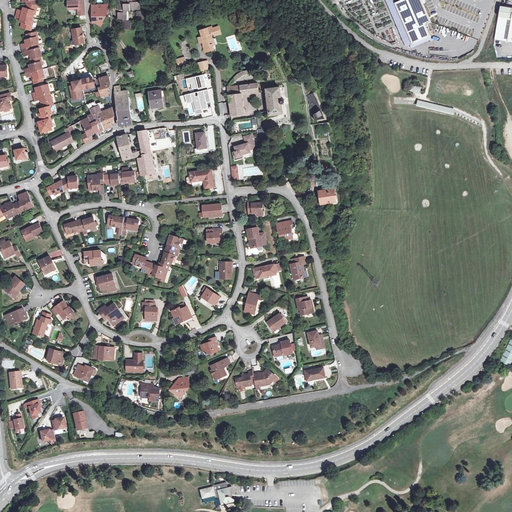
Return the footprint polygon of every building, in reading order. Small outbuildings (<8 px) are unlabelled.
[(32,22),(34,15),(35,11),(37,11),(38,5),(36,0),(17,0),(17,1),(19,0),(24,0),(25,2),(26,5),(25,8),(24,11),(23,11),(18,9),(15,18),(20,19),(22,20),(22,22),(22,23),(21,27),(31,30),(33,25),(31,25),(32,22)] [(84,0),(72,0),(67,0),(67,10),(77,9),(77,16),(85,15),(84,0)] [(117,0),(118,11),(130,11),(130,9),(138,9),(138,11),(137,11),(137,21),(144,21),(144,11),(141,11),(141,2),(136,2),(136,0),(117,0)] [(421,0),(399,0),(394,3),(413,46),(431,38),(425,25),(431,22),(421,0)] [(108,4),(98,5),(98,12),(92,12),(93,23),(103,23),(106,16),(106,11),(109,11),(108,4)] [(511,19),(507,42),(511,42),(511,8),(500,7),(499,17),(511,19)] [(209,40),(212,39),(211,35),(214,34),(214,36),(221,34),(219,27),(213,28),(212,26),(207,28),(207,29),(200,31),(202,37),(204,42),(205,46),(203,47),(205,53),(214,50),(212,46),(212,44),(211,44),(209,40)] [(82,28),(73,30),(75,45),(85,43),(82,28)] [(40,53),(41,53),(39,47),(32,49),(31,46),(39,44),(38,40),(37,37),(38,36),(37,31),(26,34),(28,39),(27,39),(28,43),(26,43),(21,44),(24,56),(28,55),(30,54),(31,59),(30,59),(31,64),(32,67),(30,68),(25,70),(27,77),(32,76),(31,75),(33,75),(34,79),(33,80),(34,84),(43,81),(42,78),(44,77),(43,73),(44,73),(42,64),(41,61),(42,61),(41,56),(40,53)] [(176,58),(177,66),(187,65),(185,57),(176,58)] [(200,71),(209,69),(207,60),(198,62),(200,71)] [(236,75),(234,78),(236,81),(242,76),(248,75),(248,73),(249,73),(250,72),(250,70),(242,71),(236,75)] [(206,81),(205,81),(205,75),(186,78),(188,90),(207,87),(206,81)] [(72,103),(84,100),(82,91),(95,88),(93,76),(71,81),(72,85),(68,86),(72,103)] [(101,80),(96,81),(98,87),(99,90),(102,98),(108,96),(106,87),(110,86),(111,83),(109,77),(100,79),(101,80)] [(39,91),(37,92),(33,93),(35,101),(41,99),(44,107),(40,108),(41,113),(42,116),(40,117),(41,121),(36,122),(37,126),(40,126),(41,133),(44,132),(52,130),(51,127),(49,119),(51,119),(51,118),(50,115),(53,114),(51,109),(50,109),(50,106),(51,105),(54,104),(53,99),(52,99),(51,96),(50,93),(51,92),(50,87),(48,87),(48,84),(38,87),(39,91)] [(116,85),(120,120),(118,120),(119,125),(133,123),(129,90),(122,90),(121,84),(116,85)] [(258,84),(228,88),(231,116),(245,115),(242,95),(259,92),(258,84)] [(408,90),(419,94),(421,88),(410,85),(408,90)] [(266,89),(269,115),(283,113),(282,104),(283,104),(285,103),(285,100),(283,99),(281,99),(280,87),(266,89)] [(212,89),(180,95),(183,109),(188,108),(190,117),(213,113),(209,94),(213,94),(212,89)] [(152,108),(164,106),(161,91),(150,93),(152,108)] [(0,108),(0,111),(4,110),(10,108),(11,108),(9,100),(12,100),(11,93),(0,95),(0,99),(0,100),(0,99),(0,108)] [(314,93),(307,96),(313,111),(315,121),(324,119),(314,93)] [(95,101),(87,104),(90,109),(97,106),(96,104),(95,101)] [(99,114),(109,110),(106,102),(101,104),(100,102),(96,104),(97,106),(90,109),(93,115),(99,129),(100,131),(105,129),(99,114)] [(417,106),(453,114),(454,110),(418,102),(417,106)] [(115,117),(113,108),(109,110),(99,114),(105,129),(113,126),(110,119),(115,117)] [(99,129),(93,115),(88,117),(96,132),(100,131),(99,129)] [(89,135),(96,132),(88,117),(82,121),(87,133),(82,135),(86,144),(92,141),(89,135)] [(69,133),(70,134),(75,131),(75,132),(80,129),(77,123),(67,128),(69,133)] [(155,173),(147,130),(139,132),(143,157),(138,158),(141,175),(155,173)] [(74,141),(70,134),(69,133),(51,142),(56,151),(74,141)] [(129,133),(118,135),(124,159),(142,154),(141,149),(134,151),(129,133)] [(198,149),(196,149),(196,154),(209,152),(208,142),(207,142),(205,133),(196,134),(198,149)] [(252,134),(245,136),(246,143),(235,146),(236,150),(233,151),(235,159),(243,157),(242,154),(251,152),(250,149),(253,148),(255,145),(252,134)] [(115,140),(111,142),(117,156),(121,155),(115,140)] [(17,160),(26,158),(25,149),(15,150),(17,160)] [(0,166),(8,165),(7,155),(0,156),(0,166)] [(119,174),(120,184),(124,184),(124,182),(129,181),(130,182),(135,182),(134,171),(123,173),(123,171),(119,172),(119,174)] [(203,173),(203,171),(190,173),(191,177),(191,182),(204,180),(205,188),(215,187),(214,181),(213,181),(212,172),(203,173)] [(88,180),(89,188),(93,188),(93,190),(101,190),(100,185),(100,182),(104,181),(104,176),(103,174),(98,174),(98,175),(92,176),(92,180),(88,180)] [(119,174),(104,176),(104,181),(104,184),(111,183),(111,185),(120,184),(119,174)] [(62,180),(62,181),(64,189),(70,187),(70,188),(78,187),(77,176),(69,177),(62,180)] [(47,188),(51,195),(54,194),(55,195),(62,192),(62,193),(65,192),(64,189),(62,181),(47,188)] [(320,196),(319,196),(319,200),(320,199),(321,204),(336,202),(334,189),(319,191),(320,196)] [(29,198),(16,203),(19,212),(20,213),(23,212),(23,210),(30,208),(29,206),(32,205),(29,198)] [(19,212),(16,203),(13,204),(11,202),(1,207),(5,215),(7,219),(19,212)] [(263,215),(263,208),(261,208),(260,203),(252,204),(252,203),(248,203),(249,213),(256,213),(256,215),(263,215)] [(204,217),(222,215),(221,204),(203,206),(204,217)] [(122,229),(124,218),(109,215),(108,223),(111,224),(111,226),(119,227),(118,233),(122,234),(122,229)] [(83,220),(83,219),(79,220),(82,231),(96,226),(93,217),(83,220)] [(124,218),(122,229),(126,230),(126,228),(134,230),(134,228),(138,228),(139,221),(124,218)] [(78,232),(82,231),(79,220),(65,225),(67,232),(70,231),(71,233),(78,231),(78,232)] [(279,237),(285,236),(286,240),(293,239),(290,225),(293,225),(292,221),(276,224),(279,237)] [(22,231),(26,240),(34,236),(43,232),(39,222),(22,231)] [(249,238),(250,238),(252,248),(263,246),(261,236),(259,236),(257,228),(247,230),(249,238)] [(213,233),(207,234),(208,243),(220,242),(220,233),(222,233),(222,229),(213,229),(213,233)] [(180,243),(183,244),(184,240),(170,235),(166,248),(178,252),(180,243)] [(1,249),(4,256),(10,253),(11,255),(16,253),(17,256),(21,255),(16,245),(13,247),(10,241),(6,243),(5,240),(0,242),(3,249),(1,249)] [(178,257),(179,252),(178,252),(166,248),(165,252),(161,263),(167,265),(169,265),(170,262),(172,263),(174,256),(178,257)] [(101,250),(94,251),(95,258),(101,258),(104,260),(106,256),(106,254),(101,250)] [(90,258),(91,261),(91,265),(102,264),(104,262),(104,260),(101,258),(95,258),(94,251),(85,252),(85,259),(90,258)] [(149,274),(152,264),(146,262),(147,258),(144,257),(136,255),(133,262),(137,263),(136,265),(144,268),(142,272),(149,274)] [(46,274),(51,272),(50,270),(54,268),(51,261),(52,261),(50,257),(40,261),(46,274)] [(293,264),(291,265),(294,279),(308,276),(306,271),(304,271),(302,264),(306,263),(305,257),(291,260),(293,264)] [(220,278),(232,279),(232,262),(220,262),(220,278)] [(168,269),(158,266),(152,264),(149,274),(153,275),(153,276),(165,280),(168,269)] [(274,264),(257,268),(260,278),(276,274),(274,264)] [(6,288),(17,297),(28,282),(17,274),(6,288)] [(96,277),(97,282),(99,282),(100,287),(101,290),(107,288),(116,286),(112,274),(103,276),(103,275),(96,277)] [(183,285),(178,287),(183,296),(188,294),(183,285)] [(220,297),(207,288),(205,292),(202,297),(215,305),(220,297)] [(245,311),(253,313),(254,308),(256,309),(258,299),(261,299),(262,295),(249,292),(245,311)] [(302,315),(312,313),(310,305),(312,305),(311,300),(308,301),(307,297),(296,300),(299,310),(300,310),(302,315)] [(72,313),(64,302),(63,301),(55,307),(64,320),(68,316),(72,313)] [(65,301),(64,302),(72,313),(74,312),(70,306),(69,307),(65,301)] [(144,303),(141,303),(141,307),(146,307),(146,318),(151,319),(151,320),(157,320),(157,308),(155,308),(155,304),(154,304),(144,303)] [(107,309),(101,313),(105,319),(108,317),(112,323),(116,321),(117,323),(124,318),(114,304),(107,309)] [(192,317),(187,307),(180,310),(179,308),(173,311),(176,318),(177,318),(180,323),(184,321),(184,320),(186,318),(186,319),(192,317)] [(6,316),(10,326),(27,318),(23,308),(17,311),(6,316)] [(273,331),(286,322),(280,313),(267,322),(273,331)] [(49,319),(42,317),(41,321),(38,320),(33,333),(43,337),(48,323),(49,323),(51,319),(49,319)] [(184,321),(180,323),(181,326),(193,320),(192,317),(186,319),(186,318),(184,320),(184,321)] [(312,347),(320,345),(319,340),(320,340),(318,331),(308,333),(312,347)] [(211,342),(204,344),(206,351),(207,354),(220,350),(218,344),(219,344),(217,337),(210,339),(211,342)] [(281,344),(273,346),(275,356),(284,354),(284,355),(293,353),(290,340),(281,342),(281,344)] [(511,340),(500,362),(511,368),(511,365),(511,340)] [(94,358),(110,359),(110,355),(114,356),(114,348),(95,346),(94,358)] [(60,365),(62,357),(63,353),(50,349),(47,360),(54,361),(54,363),(60,365)] [(127,371),(139,372),(139,369),(143,369),(144,360),(143,360),(143,353),(135,353),(135,360),(127,360),(127,371)] [(212,371),(214,375),(216,374),(218,378),(227,374),(224,368),(223,369),(222,366),(231,362),(228,358),(211,366),(213,370),(212,371)] [(89,381),(91,375),(94,369),(86,366),(84,369),(82,368),(83,367),(79,365),(75,376),(89,381)] [(307,381),(325,378),(323,368),(305,371),(307,381)] [(256,387),(259,386),(270,384),(276,378),(267,369),(263,373),(254,375),(255,384),(256,387)] [(18,385),(22,385),(21,371),(9,372),(11,388),(18,388),(18,385)] [(249,374),(244,375),(244,377),(242,378),(235,379),(237,388),(251,386),(251,385),(255,384),(254,375),(253,371),(249,371),(249,374)] [(179,383),(175,384),(170,390),(175,394),(180,398),(184,393),(185,392),(189,388),(188,384),(189,383),(188,378),(179,379),(179,383)] [(38,389),(44,387),(41,381),(35,383),(38,389)] [(158,400),(159,391),(155,391),(154,392),(151,392),(151,388),(153,388),(153,384),(142,384),(142,388),(142,391),(141,391),(141,397),(150,398),(150,400),(158,400)] [(39,400),(26,404),(27,409),(30,408),(33,419),(39,418),(38,414),(42,413),(39,405),(41,405),(39,400)] [(77,431),(87,429),(83,413),(74,415),(77,431)] [(15,421),(10,422),(11,428),(16,427),(17,432),(20,432),(20,430),(25,429),(23,419),(22,419),(21,415),(17,415),(18,420),(14,420),(15,421)] [(56,421),(52,422),(54,431),(66,428),(64,418),(56,420),(56,421)] [(50,430),(41,432),(43,442),(56,439),(54,431),(50,431),(50,430)] [(229,493),(232,487),(227,488),(226,484),(212,487),(212,489),(200,491),(202,499),(214,496),(215,497),(216,498),(217,499),(219,499),(220,506),(235,502),(230,498),(230,497),(230,496),(230,494),(229,493)]
